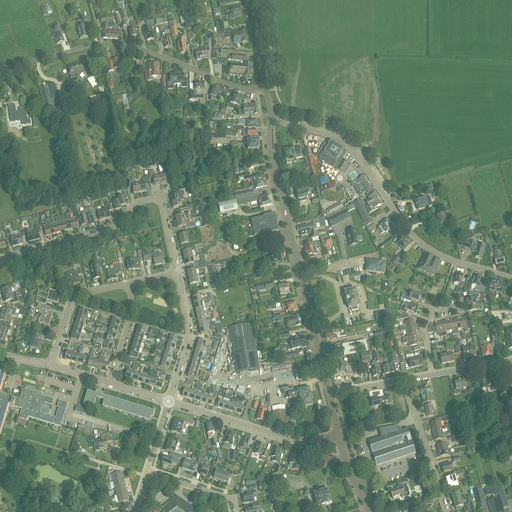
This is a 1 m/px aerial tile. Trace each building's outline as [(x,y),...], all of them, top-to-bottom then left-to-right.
[(233,11),(226,12),(227,16),(229,16),(230,19),(234,19),(233,15),(237,14),(237,16),(241,15),(240,8),(233,9),(233,11)] [(152,28),(154,27),(152,21),(146,22),(147,28),(143,29),(144,34),(145,34),(147,41),(154,39),(152,28)] [(108,25),(108,39),(108,38),(118,39),(119,31),(116,31),(116,23),(107,23),(108,25)] [(54,32),(55,34),(53,35),(57,44),(64,41),(61,32),(60,32),(59,29),(60,29),(58,24),(49,27),(51,33),(54,32)] [(80,39),(88,37),(86,26),(77,28),(80,39)] [(241,32),(232,33),(234,43),(242,42),(247,42),(245,31),(240,32),(241,32)] [(165,43),(165,47),(172,46),(170,38),(166,39),(166,35),(162,36),(164,43),(165,43)] [(185,48),(187,48),(186,44),(185,45),(184,40),(178,41),(178,46),(179,50),(180,50),(181,53),(186,52),(185,48)] [(206,50),(209,50),(208,43),(205,43),(206,47),(203,47),(204,49),(200,49),(202,59),(208,58),(206,50)] [(191,46),(192,53),(195,52),(196,54),(197,60),(202,59),(200,49),(198,50),(197,47),(195,48),(195,45),(191,46)] [(118,69),(118,73),(121,72),(121,68),(121,65),(120,65),(119,60),(113,61),(113,62),(108,63),(109,71),(114,71),(114,69),(118,69)] [(71,79),(68,80),(70,89),(79,87),(77,78),(79,77),(78,74),(85,73),(82,62),(68,65),(71,79)] [(243,79),(251,79),(252,63),(244,62),(243,65),(239,65),(239,63),(231,62),(230,75),(238,75),(237,78),(243,78),(243,79)] [(149,70),(145,70),(145,80),(153,80),(153,77),(156,77),(156,79),(161,78),(161,84),(165,84),(165,75),(161,75),(161,76),(159,76),(159,64),(149,64),(149,70)] [(177,85),(177,74),(170,75),(170,80),(167,81),(167,89),(173,89),(173,85),(177,85)] [(183,74),(177,74),(177,85),(181,85),(181,88),(187,87),(187,80),(184,80),(183,74)] [(193,91),(189,91),(189,100),(190,100),(190,103),(193,103),(193,97),(196,96),(196,99),(201,99),(201,96),(199,96),(199,90),(200,90),(200,85),(199,85),(199,82),(195,83),(195,88),(193,91)] [(44,103),(46,102),(52,100),(52,99),(51,96),(48,85),(40,87),(44,103)] [(49,86),(51,96),(59,94),(56,85),(49,86)] [(218,98),(221,89),(213,86),(210,95),(212,96),(211,100),(218,102),(219,98),(218,98)] [(232,98),(230,97),(226,108),(232,110),(238,95),(234,93),(232,98)] [(115,97),(116,104),(123,103),(122,95),(115,97)] [(238,95),(232,110),(234,111),(233,113),(236,114),(239,107),(243,96),(238,95)] [(52,100),(46,102),(48,111),(54,109),(52,100)] [(22,120),(23,125),(28,124),(25,107),(19,108),(20,112),(16,113),(14,104),(8,105),(9,111),(11,111),(12,115),(10,116),(11,122),(22,120)] [(254,115),(258,114),(257,104),(253,104),(253,105),(243,106),(244,115),(254,115)] [(258,140),(247,141),(244,141),(244,145),(248,145),(248,151),(250,150),(251,153),(257,153),(256,150),(259,150),(258,140)] [(321,155),(319,158),(320,158),(319,159),(333,167),(335,168),(335,169),(344,175),(351,164),(341,159),(342,157),(344,158),(347,152),(344,149),(344,148),(330,140),(323,153),(322,156),(321,155)] [(286,161),(287,161),(287,163),(291,163),(291,160),(296,159),(303,157),(301,148),(294,149),(294,148),(284,150),(286,161)] [(163,169),(164,174),(159,175),(161,184),(167,183),(166,175),(169,175),(168,168),(163,169)] [(150,178),(153,177),(155,186),(161,184),(159,175),(154,176),(153,170),(150,171),(149,171),(150,178)] [(248,171),(244,172),(245,175),(237,177),(239,182),(250,180),(250,179),(250,178),(249,174),(248,171)] [(265,180),(264,175),(250,178),(250,179),(250,180),(251,184),(254,183),(265,180)] [(304,176),(306,183),(312,182),(310,175),(304,176)] [(129,176),(126,177),(127,182),(128,188),(133,187),(134,194),(140,192),(139,184),(135,184),(135,181),(132,181),(132,180),(130,180),(129,176)] [(330,176),(322,178),(325,187),(333,184),(330,176)] [(377,207),(381,204),(375,194),(371,188),(363,176),(358,179),(352,183),(360,195),(365,192),(368,197),(369,199),(365,201),(368,206),(366,207),(369,213),(377,208),(377,207)] [(142,183),(139,184),(140,192),(147,191),(146,185),(149,185),(148,178),(142,179),(142,183)] [(266,187),(265,180),(254,183),(256,189),(266,187)] [(307,200),(307,198),(308,197),(307,193),(310,193),(308,187),(305,187),(306,190),(297,192),(298,196),(299,200),(300,202),(307,200)] [(178,195),(172,197),(173,202),(181,201),(184,200),(183,196),(185,196),(184,191),(177,192),(178,195)] [(236,200),(254,196),(253,191),(234,195),(235,199),(235,200),(236,200)] [(118,197),(119,200),(120,206),(121,206),(126,204),(124,198),(127,197),(126,192),(123,192),(124,196),(118,197)] [(236,200),(219,204),(221,214),(238,210),(237,207),(243,205),(244,206),(247,205),(247,204),(259,201),(260,208),(271,205),(269,196),(258,198),(257,195),(254,196),(236,200)] [(415,200),(418,210),(428,207),(425,197),(415,200)] [(111,204),(114,204),(116,210),(121,208),(121,206),(120,206),(119,200),(113,202),(112,198),(110,199),(111,204)] [(361,200),(354,203),(363,221),(369,217),(361,200)] [(181,201),(173,202),(174,208),(180,207),(181,210),(188,208),(187,204),(182,205),(181,201)] [(341,203),(327,210),(330,215),(336,212),(339,211),(344,209),(341,203)] [(105,205),(107,209),(103,210),(105,219),(111,218),(109,211),(112,210),(110,204),(105,205)] [(105,219),(103,210),(99,211),(98,207),(93,208),(94,211),(95,215),(98,214),(100,221),(105,219)] [(86,217),(85,213),(85,211),(80,212),(80,213),(79,213),(78,209),(75,210),(76,214),(78,222),(81,221),(82,226),(85,225),(85,226),(88,225),(86,217)] [(331,227),(349,217),(345,210),(328,220),(331,227)] [(95,215),(94,211),(89,213),(89,212),(85,213),(86,217),(88,225),(88,226),(89,226),(89,227),(92,226),(92,225),(94,225),(93,220),(96,219),(95,215)] [(437,216),(439,224),(446,222),(444,213),(437,216)] [(68,214),(72,228),(77,227),(75,217),(72,218),(70,214),(68,214)] [(240,239),(254,236),(254,237),(272,232),(278,231),(274,214),(250,220),(253,231),(239,234),(240,239)] [(67,230),(64,220),(61,221),(60,216),(58,217),(61,231),(67,230)] [(366,226),(367,228),(372,226),(371,224),(372,223),(372,222),(373,222),(371,219),(370,219),(369,217),(363,221),(366,226)] [(56,233),(54,223),(51,224),(49,219),(47,220),(51,234),(56,233)] [(386,232),(389,230),(390,232),(394,229),(393,228),(393,227),(388,219),(381,224),(381,225),(377,228),(381,234),(385,231),(386,232)] [(46,236),(51,234),(47,220),(45,221),(46,225),(43,226),(46,236)] [(178,228),(185,227),(185,230),(195,228),(194,223),(190,224),(189,220),(186,221),(177,222),(178,228)] [(309,234),(315,233),(314,229),(317,229),(316,224),(313,224),(313,223),(299,227),(301,236),(309,234)] [(41,232),(40,225),(35,227),(36,231),(32,232),(35,241),(40,240),(38,233),(41,232)] [(27,229),(23,230),(25,237),(28,236),(29,243),(35,241),(32,232),(28,233),(27,229)] [(10,230),(5,231),(8,241),(11,240),(13,247),(18,246),(16,237),(12,238),(10,230)] [(20,236),(16,237),(18,246),(23,244),(22,238),(25,237),(23,230),(20,231),(18,231),(20,236)] [(315,233),(309,234),(310,239),(319,237),(327,236),(325,230),(318,232),(315,233)] [(350,246),(358,244),(354,230),(347,232),(350,246)] [(181,242),(182,245),(189,243),(187,235),(180,236),(180,237),(179,237),(180,242),(181,242)] [(395,243),(403,251),(409,245),(401,237),(398,240),(396,238),(393,241),(395,243)] [(322,244),(323,248),(329,247),(332,246),(332,245),(330,239),(321,241),(322,244)] [(474,243),(474,242),(470,240),(470,243),(462,241),(460,246),(472,249),(474,243)] [(306,250),(305,250),(306,256),(309,255),(310,258),(314,257),(313,254),(316,253),(316,250),(323,248),(322,244),(319,245),(319,241),(311,243),(305,244),(306,250)] [(481,245),(474,243),(472,249),(473,249),(472,251),(476,253),(475,257),(476,257),(476,258),(477,258),(478,258),(481,259),(483,254),(484,251),(485,246),(481,245)] [(183,252),(185,259),(193,257),(191,250),(183,252)] [(494,258),(496,265),(505,262),(503,256),(501,256),(499,251),(494,252),(496,258),(494,258)] [(155,255),(155,252),(143,255),(144,261),(154,259),(155,266),(163,264),(161,253),(155,255)] [(98,280),(98,279),(101,278),(99,268),(102,268),(99,253),(94,254),(96,264),(90,265),(93,280),(94,280),(94,281),(95,281),(96,281),(97,281),(97,280),(98,280)] [(267,256),(269,264),(281,261),(279,253),(267,256)] [(418,268),(426,272),(433,258),(425,254),(418,268)] [(395,255),(390,261),(396,266),(401,260),(395,255)] [(193,257),(185,259),(186,265),(194,263),(193,257)] [(381,258),(381,261),(367,260),(366,271),(384,273),(385,262),(386,258),(381,258)] [(433,258),(426,272),(434,276),(442,262),(433,258)] [(139,264),(140,264),(140,259),(127,262),(128,270),(134,269),(135,270),(140,269),(139,264)] [(110,269),(107,270),(109,276),(115,275),(115,274),(121,272),(120,264),(113,265),(110,266),(110,269)] [(215,267),(208,269),(211,283),(218,281),(215,267)] [(187,272),(189,278),(197,276),(196,270),(187,272)] [(78,271),(67,273),(69,281),(71,281),(72,285),(80,283),(79,275),(78,271)] [(465,283),(461,282),(463,275),(457,273),(454,282),(458,284),(457,288),(463,289),(465,283)] [(479,284),(481,277),(474,275),(471,285),(476,286),(474,290),(480,292),(482,285),(479,284)] [(197,276),(189,278),(190,285),(198,283),(197,276)] [(51,278),(47,281),(53,288),(56,285),(51,278)] [(490,287),(500,289),(502,282),(491,280),(490,287)] [(8,288),(2,290),(4,296),(12,294),(16,293),(13,284),(7,286),(8,288)] [(280,296),(281,296),(281,298),(285,298),(284,296),(285,295),(290,294),(289,290),(289,288),(288,284),(283,285),(278,286),(280,296)] [(358,310),(357,306),(359,306),(357,296),(360,295),(360,294),(359,289),(356,289),(355,289),(344,292),(348,309),(351,308),(352,312),(358,310)] [(37,296),(35,301),(45,304),(47,299),(57,303),(60,293),(50,290),(49,294),(38,291),(37,296)] [(418,302),(420,296),(411,292),(410,296),(406,294),(404,299),(410,302),(412,299),(418,302)] [(5,302),(11,300),(12,303),(18,302),(16,293),(12,294),(4,296),(5,302)] [(200,296),(193,297),(194,304),(202,302),(205,301),(209,300),(212,300),(211,293),(208,294),(209,298),(201,299),(200,296)] [(465,301),(466,305),(467,305),(467,306),(476,304),(475,300),(476,300),(477,299),(477,298),(479,297),(478,294),(476,295),(473,295),(471,295),(472,299),(466,300),(465,301)] [(285,308),(286,312),(296,310),(295,303),(291,304),(290,304),(281,306),(282,309),(285,308)] [(416,307),(407,303),(405,307),(402,305),(400,310),(406,313),(407,310),(414,313),(416,307)] [(38,304),(37,308),(43,310),(40,318),(42,319),(41,322),(47,324),(47,325),(48,325),(48,324),(50,325),(53,312),(45,310),(46,306),(38,304)] [(476,304),(467,306),(466,307),(467,311),(468,311),(468,312),(481,310),(480,304),(476,304)] [(1,314),(11,317),(11,314),(15,315),(17,309),(9,306),(7,306),(6,309),(3,308),(1,314)] [(78,315),(86,317),(88,311),(80,309),(78,315)] [(0,320),(4,322),(3,325),(10,326),(12,320),(10,320),(11,317),(1,314),(0,316),(0,320)] [(76,321),(84,323),(86,317),(78,315),(76,321)] [(296,327),(301,326),(299,316),(294,318),(286,320),(287,328),(296,327)] [(465,317),(459,319),(461,328),(464,328),(465,333),(468,332),(465,317)] [(111,325),(119,328),(121,321),(113,319),(111,325)] [(400,326),(401,329),(415,326),(414,320),(405,322),(405,325),(400,326)] [(453,320),(447,321),(449,330),(452,330),(453,335),(456,334),(453,320)] [(75,327),(83,330),(84,323),(76,321),(75,327)] [(444,337),(441,322),(435,323),(436,328),(433,328),(434,334),(437,334),(437,333),(440,332),(441,337),(444,337)] [(229,328),(237,373),(259,369),(257,359),(256,352),(251,324),(229,328)] [(0,326),(0,333),(5,335),(6,332),(7,333),(8,330),(10,330),(11,327),(10,326),(3,325),(2,328),(0,326)] [(117,334),(119,328),(111,325),(109,331),(117,334)] [(406,331),(407,334),(416,333),(415,326),(401,329),(401,332),(406,331)] [(81,336),(83,336),(84,334),(81,333),(83,330),(75,327),(73,333),(81,336)] [(137,333),(144,336),(146,329),(138,327),(137,333)] [(109,331),(107,337),(115,340),(117,334),(109,331)] [(288,331),(279,333),(281,339),(290,337),(289,335),(288,331)] [(334,338),(337,338),(337,335),(333,335),(333,331),(325,333),(326,339),(330,339),(331,340),(334,339),(334,338)] [(81,336),(73,333),(71,339),(79,342),(81,336)] [(137,333),(135,339),(143,342),(144,336),(137,333)] [(402,338),(403,341),(418,338),(416,333),(407,334),(407,337),(402,338)] [(30,347),(40,350),(43,340),(39,339),(40,336),(34,334),(30,347)] [(107,337),(105,343),(113,346),(115,340),(107,337)] [(170,337),(168,343),(176,345),(178,339),(170,337)] [(290,341),(291,346),(305,343),(303,337),(299,338),(299,339),(290,341)] [(418,338),(403,341),(403,344),(408,343),(409,346),(419,345),(418,338)] [(143,342),(135,339),(133,345),(141,348),(143,342)] [(197,346),(205,349),(207,343),(199,340),(197,346)] [(336,345),(327,347),(329,355),(337,353),(341,352),(343,351),(344,356),(368,352),(366,340),(349,344),(348,341),(342,342),(342,343),(339,343),(339,344),(336,345)] [(471,347),(468,348),(470,356),(476,355),(475,350),(479,349),(478,342),(471,343),(471,347)] [(113,346),(105,343),(103,349),(111,352),(113,346)] [(176,345),(168,343),(167,349),(174,351),(176,345)] [(481,347),(483,356),(492,355),(491,346),(487,347),(486,344),(481,344),(481,347)] [(133,345),(131,351),(139,354),(141,348),(133,345)] [(461,345),(458,345),(460,352),(463,352),(464,357),(470,356),(468,348),(466,348),(464,345),(462,345),(461,345)] [(203,355),(205,349),(197,346),(195,352),(203,355)] [(167,349),(165,355),(172,357),(174,351),(167,349)] [(65,360),(71,361),(73,353),(67,351),(65,360)] [(139,354),(131,351),(129,357),(137,360),(139,354)] [(195,352),(194,358),(201,361),(204,361),(208,363),(209,360),(202,358),(203,355),(195,352)] [(369,352),(360,354),(362,361),(370,360),(369,352)] [(73,353),(71,361),(77,363),(79,355),(73,353)] [(89,362),(87,366),(93,368),(96,359),(93,358),(94,354),(91,353),(91,355),(89,362)] [(211,362),(217,365),(221,354),(217,353),(216,359),(212,358),(211,362)] [(79,355),(77,363),(83,365),(84,361),(89,362),(91,355),(86,354),(85,357),(79,355)] [(388,365),(388,366),(383,367),(383,371),(384,371),(384,374),(395,372),(394,364),(397,363),(396,354),(388,355),(390,365),(388,365)] [(165,355),(163,361),(170,363),(172,357),(165,355)] [(297,360),(298,363),(313,360),(312,355),(303,356),(303,359),(297,360)] [(96,359),(93,368),(99,370),(103,357),(103,356),(101,356),(99,360),(96,359)] [(414,356),(408,357),(409,359),(410,368),(416,367),(415,358),(414,356)] [(103,357),(99,370),(105,372),(108,363),(105,362),(106,357),(103,357)] [(201,361),(194,358),(192,364),(199,367),(201,361)] [(170,363),(163,361),(161,367),(168,369),(170,363)] [(190,370),(197,373),(199,367),(192,364),(190,370)] [(161,370),(160,372),(159,377),(161,378),(161,376),(162,373),(166,374),(167,371),(161,370)] [(195,379),(197,373),(190,370),(188,376),(195,379)] [(0,433),(9,405),(13,407),(14,407),(22,409),(19,418),(27,420),(28,417),(61,427),(68,404),(59,401),(57,407),(59,408),(56,418),(49,416),(51,410),(42,408),(43,403),(52,406),(54,399),(37,394),(37,392),(25,388),(24,390),(23,390),(20,399),(0,392),(0,390),(5,376),(5,375),(1,374),(2,372),(0,371),(0,433)] [(125,378),(131,380),(134,373),(128,371),(125,378)] [(152,378),(150,386),(155,388),(158,380),(159,377),(160,372),(158,371),(155,379),(152,378)] [(131,380),(137,382),(140,375),(134,373),(131,380)] [(137,382),(143,384),(146,377),(140,375),(137,382)] [(484,376),(485,378),(486,387),(491,386),(492,391),(498,390),(496,380),(492,381),(491,375),(484,376)] [(146,377),(143,384),(150,386),(152,378),(146,377)] [(479,385),(476,386),(478,396),(483,395),(482,389),(487,389),(486,387),(485,378),(478,379),(479,385)] [(456,390),(454,390),(455,394),(461,393),(460,388),(465,387),(464,379),(454,380),(456,389),(456,390)] [(158,380),(155,388),(162,389),(164,382),(158,380)] [(299,396),(301,407),(312,405),(309,388),(298,390),(298,391),(288,393),(289,398),(299,396)] [(426,388),(420,389),(420,394),(421,394),(422,404),(425,403),(425,406),(426,413),(432,411),(431,408),(428,409),(428,405),(427,403),(427,399),(428,398),(428,395),(426,396),(425,393),(426,393),(426,388)] [(182,397),(188,399),(191,391),(185,389),(182,397)] [(153,417),(155,410),(153,410),(153,411),(102,395),(103,394),(98,392),(98,394),(88,391),(83,405),(94,408),(97,398),(104,400),(102,406),(150,421),(151,417),(153,417)] [(188,399),(194,401),(197,393),(191,391),(188,399)] [(197,393),(194,401),(200,402),(203,395),(197,393)] [(203,395),(200,402),(206,404),(209,397),(203,395)] [(382,404),(392,402),(390,395),(386,396),(386,397),(380,399),(380,398),(370,400),(372,407),(382,405),(382,404)] [(211,398),(209,397),(206,404),(213,406),(215,399),(211,398)] [(226,402),(219,400),(217,408),(223,410),(226,402)] [(223,410),(229,411),(232,404),(226,402),(223,410)] [(235,413),(238,406),(232,404),(229,411),(235,413)] [(75,411),(86,415),(88,410),(76,406),(75,411)] [(242,415),(244,408),(238,406),(235,413),(242,415)] [(273,412),(275,428),(287,426),(285,410),(273,412)] [(173,426),(182,429),(184,423),(192,425),(193,422),(183,419),(182,422),(175,420),(173,426)] [(213,436),(213,433),(214,432),(213,424),(206,425),(208,434),(208,433),(209,438),(212,438),(212,436),(213,436)] [(173,426),(171,432),(178,434),(178,437),(187,440),(188,437),(182,436),(183,434),(186,435),(188,434),(189,431),(186,430),(182,429),(173,426)] [(381,437),(370,440),(378,464),(388,460),(389,462),(415,454),(406,428),(401,430),(400,429),(396,426),(378,429),(381,437)] [(432,428),(433,434),(443,433),(442,429),(445,429),(445,426),(441,427),(432,428)] [(234,435),(227,433),(224,443),(231,445),(234,435)] [(110,439),(109,435),(108,434),(101,435),(102,440),(99,440),(101,450),(108,448),(106,442),(106,440),(110,439)] [(88,436),(90,448),(94,447),(95,451),(101,450),(99,440),(96,441),(94,435),(88,436)] [(187,440),(178,437),(177,440),(169,438),(167,444),(176,447),(178,441),(186,443),(187,440)] [(213,439),(207,440),(208,446),(208,448),(215,447),(213,439)] [(240,447),(247,450),(249,441),(242,439),(240,447)] [(258,443),(255,453),(261,455),(261,457),(264,457),(267,458),(269,452),(263,450),(265,445),(258,443)] [(176,447),(167,444),(166,450),(173,453),(172,456),(181,459),(182,455),(175,453),(176,447)] [(272,461),(277,463),(281,450),(280,450),(280,449),(278,449),(277,449),(276,448),(275,447),(274,448),(273,448),(271,457),(273,458),(272,461)] [(180,463),(183,464),(182,469),(188,471),(191,462),(185,460),(186,455),(183,454),(180,463)] [(293,469),(299,471),(300,464),(297,463),(299,456),(291,454),(289,463),(294,464),(293,469)] [(164,456),(162,463),(171,465),(173,459),(180,462),(181,459),(172,456),(171,459),(164,456)] [(191,462),(188,471),(194,473),(196,468),(199,469),(201,460),(198,459),(197,464),(191,462)] [(201,460),(199,469),(202,470),(200,474),(207,476),(209,468),(203,466),(204,460),(201,460)] [(442,466),(444,473),(453,470),(450,463),(442,466)] [(214,479),(220,481),(223,473),(216,471),(217,467),(214,466),(212,472),(215,473),(214,479)] [(111,475),(113,482),(124,479),(123,477),(122,477),(121,472),(115,474),(114,470),(107,472),(108,476),(111,475)] [(223,473),(220,481),(227,483),(228,477),(231,478),(233,471),(230,471),(229,475),(223,473)] [(455,475),(453,476),(446,478),(449,489),(458,486),(455,476),(455,475)] [(113,482),(115,489),(125,486),(123,481),(124,481),(124,479),(113,482)] [(402,486),(406,485),(404,481),(397,483),(399,487),(394,488),(395,489),(390,491),(392,498),(401,495),(401,497),(405,496),(402,486)] [(115,489),(117,496),(127,493),(127,491),(126,491),(125,486),(115,489)] [(487,496),(492,495),(493,500),(488,501),(490,511),(502,511),(501,508),(508,507),(506,500),(503,486),(485,489),(487,496)] [(476,491),(479,505),(486,503),(482,489),(476,491)] [(323,506),(332,504),(328,490),(314,494),(318,507),(319,511),(324,510),(323,506)] [(249,492),(249,496),(243,497),(244,500),(243,500),(243,502),(244,503),(245,503),(250,502),(250,503),(251,504),(253,503),(253,502),(254,502),(253,495),(256,494),(255,491),(249,492)] [(127,493),(117,496),(118,503),(128,500),(127,495),(128,495),(127,493)] [(451,495),(453,502),(461,499),(459,493),(451,495)] [(164,511),(163,511),(196,511),(196,510),(177,497),(175,497),(161,508),(164,511)] [(461,499),(453,502),(455,508),(463,505),(461,499)] [(432,511),(438,511),(440,511),(437,503),(430,505),(432,511)]
